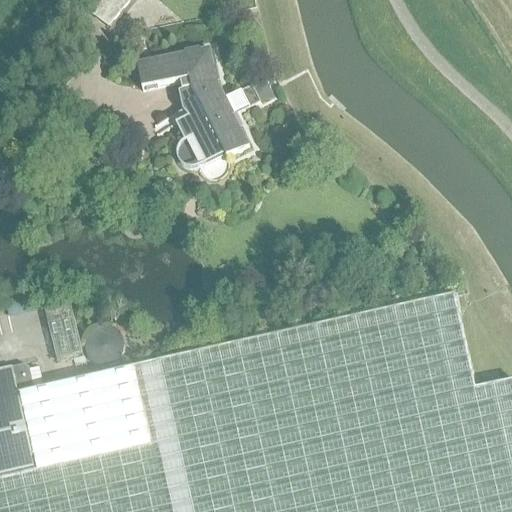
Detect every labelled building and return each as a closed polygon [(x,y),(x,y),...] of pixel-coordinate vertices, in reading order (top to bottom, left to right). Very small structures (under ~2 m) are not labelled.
[(110,32),(137,0),(95,0),(86,12),(110,32)] [(197,170),(201,169),(204,176),(206,178),(209,180),(213,181),(217,182),(223,181),(226,178),(230,171),(231,169),(230,161),(228,158),(250,147),(218,83),(211,50),(139,66),(144,91),(182,83),(184,92),(186,96),(188,100),(184,102),(185,112),(157,126),(160,133),(159,135),(159,136),(178,126),(186,142),(184,143),(182,145),(180,147),(179,149),(178,152),(178,154),(178,157),(179,160),(181,164),(183,166),(185,168),(188,169),(190,170),(193,170),(197,170)] [(511,511),(511,390),(485,396),(461,297),(136,371),(154,450),(0,485),(0,511),(511,511)] [(69,301),(43,307),(57,365),(84,358),(69,301)] [(0,485),(154,450),(136,371),(34,394),(29,371),(25,368),(14,370),(14,369),(0,372),(0,485)]
